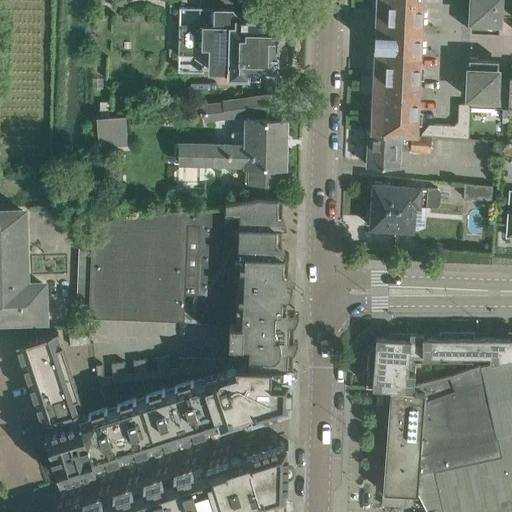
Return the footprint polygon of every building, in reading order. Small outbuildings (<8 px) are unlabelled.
[(231,0),(201,0),(201,7),(198,7),(180,7),(178,69),(210,70),(229,71),(229,76),(248,76),(249,69),(277,70),(278,46),(279,42),(284,38),(284,29),(279,24),(279,20),(262,19),(262,17),(257,17),(257,19),(252,19),(252,18),(239,18),(239,14),(233,8),(231,8),(231,0)] [(378,0),(377,28),(373,130),(417,133),(420,54),(421,30),(422,0),(378,0)] [(511,15),(511,0),(471,0),(470,30),(491,31),(491,27),(500,27),(501,15),(511,15)] [(498,75),(499,63),(489,62),(490,58),(469,57),(467,97),(471,97),(471,103),(471,106),(503,107),(503,116),(509,116),(511,76),(498,75)] [(207,118),(268,111),(266,95),(225,100),(225,103),(205,106),(207,118)] [(471,106),(471,103),(459,103),(458,121),(454,125),(429,124),(422,133),(422,135),(470,138),(471,106)] [(99,146),(128,145),(126,115),(97,117),(99,146)] [(286,119),(266,119),(247,118),(247,133),(232,133),(232,145),(214,144),(214,143),(182,142),(176,142),(175,162),(182,162),(214,163),(214,162),(246,163),(246,181),(249,181),(249,185),(284,186),(284,182),(281,182),(282,166),(285,166),(286,119)] [(417,136),(417,133),(373,130),(372,132),(369,131),(367,165),(400,166),(400,149),(431,152),(431,136),(417,136)] [(438,187),(421,186),(374,183),(372,209),(368,208),(367,222),(371,222),(371,226),(417,229),(425,226),(426,206),(437,206),(440,204),(441,191),(438,187)] [(464,197),(492,199),(493,185),(465,183),(464,197)] [(92,221),(88,317),(154,319),(184,320),(185,308),(185,292),(197,293),(196,321),(230,322),(229,342),(242,343),(241,360),(293,362),(295,308),(287,308),(289,253),(281,253),(283,197),(263,196),(259,196),(248,198),(226,201),(188,207),(158,211),(92,221)] [(0,210),(0,316),(43,315),(43,283),(24,283),(23,210),(0,210)] [(84,408),(83,407),(59,330),(59,329),(58,329),(53,331),(16,342),(24,365),(27,375),(30,384),(33,394),(36,403),(39,414),(41,420),(42,421),(23,427),(0,434),(0,511),(286,511),(287,494),(286,494),(287,480),(287,462),(288,462),(288,459),(287,459),(288,445),(288,441),(285,442),(285,443),(272,447),(268,448),(263,450),(260,451),(247,456),(246,455),(245,455),(243,448),(243,447),(240,439),(237,430),(236,428),(234,421),(234,420),(240,419),(243,418),(242,418),(252,415),(253,417),(256,416),(256,415),(261,414),(264,413),(264,412),(278,408),(278,409),(281,408),(281,407),(286,405),(286,406),(289,405),(289,379),(290,379),(291,364),(292,364),(293,364),(293,362),(241,360),(241,362),(241,363),(237,363),(235,363),(236,365),(236,366),(200,377),(199,377),(166,381),(105,401),(90,406),(84,408)] [(369,352),(366,387),(389,389),(390,389),(414,391),(415,384),(416,362),(473,362),(473,367),(481,364),(511,356),(511,336),(424,337),(424,333),(411,332),(410,339),(377,336),(376,346),(369,352)] [(105,376),(103,364),(96,365),(98,382),(99,385),(100,385),(222,369),(221,361),(220,358),(179,356),(179,367),(170,368),(168,355),(155,357),(157,370),(148,371),(146,358),(133,360),(135,373),(126,374),(125,361),(111,363),(113,375),(105,376)] [(385,466),(381,469),(384,480),(384,481),(384,489),(382,489),(382,491),(383,491),(402,493),(405,493),(418,494),(418,493),(427,511),(435,510),(435,511),(511,511),(511,356),(481,364),(473,367),(452,374),(415,384),(414,391),(390,389),(389,406),(385,409),(388,420),(388,421),(384,424),(387,435),(387,436),(383,439),(386,450),(386,451),(382,454),(385,465),(385,466)]
